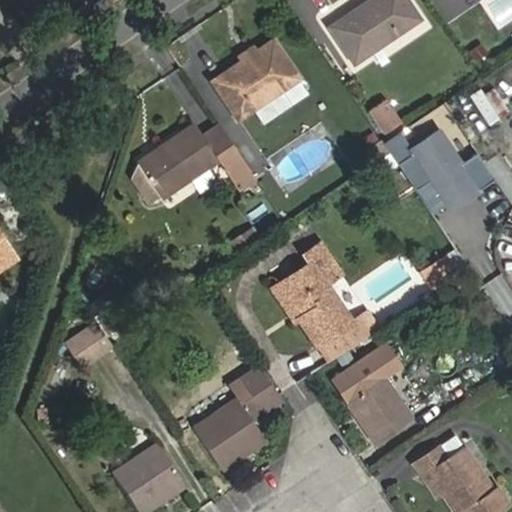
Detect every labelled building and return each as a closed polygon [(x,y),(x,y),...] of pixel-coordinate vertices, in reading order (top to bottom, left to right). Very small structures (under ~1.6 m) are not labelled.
[(405,0),(387,0),(332,38),(353,71),(422,24),(405,0)] [(306,92),(281,51),(218,93),(245,132),(306,92)] [(487,52),(474,61),(481,71),(494,62),(487,52)] [(404,126),(387,101),(369,113),(386,138),(404,126)] [(463,168),(440,135),(414,153),(419,161),(403,173),(421,199),(438,188),(455,213),(495,185),(476,159),(463,168)] [(207,151),(199,140),(146,175),(167,205),(221,170),(231,186),(248,175),(225,140),(207,151)] [(156,213),(167,205),(146,175),(139,189),(156,213)] [(244,205),(261,194),(248,175),(231,186),(244,205)] [(0,278),(18,267),(0,239),(0,278)] [(305,262),(311,271),(280,290),(301,323),(296,327),(315,355),(325,348),(337,366),(362,350),(351,333),(325,291),(341,281),(321,251),(305,262)] [(444,295),(465,281),(454,264),(433,278),(444,295)] [(301,323),(280,290),(268,297),(290,331),(296,327),(301,323)] [(379,338),(368,321),(351,333),(362,350),(379,338)] [(100,337),(70,357),(86,381),(116,360),(100,337)] [(315,355),(327,373),(337,366),(325,348),(315,355)] [(400,439),(411,432),(384,391),(400,380),(387,359),(370,371),(334,394),(348,415),(375,455),(393,443),(395,441),(396,441),(397,440),(398,440),(399,440),(399,439),(400,439)] [(249,430),(266,418),(272,427),(286,417),(278,405),(265,385),(233,405),(241,415),(199,443),(224,481),(265,452),(255,439),(249,430)] [(272,427),(266,418),(249,430),(255,439),(272,427)] [(504,511),(497,502),(493,505),(463,461),(446,473),(438,462),(416,477),(422,487),(427,484),(445,511),(504,511)] [(130,511),(170,511),(187,501),(159,462),(117,491),(130,511)]
